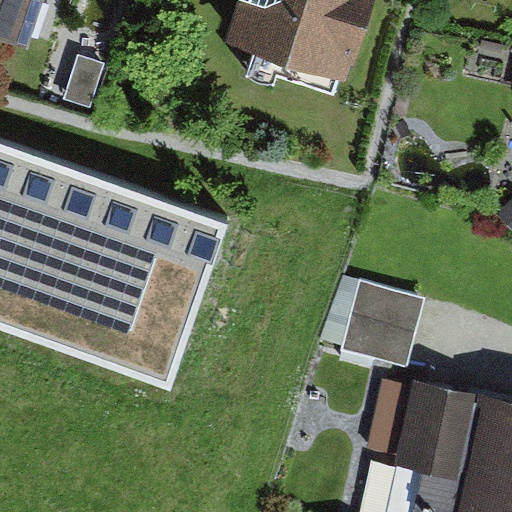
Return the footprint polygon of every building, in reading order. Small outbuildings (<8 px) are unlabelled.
[(0,0),(0,23),(19,30),(29,33),(39,0),(0,0)] [(234,0),(220,48),(337,84),(362,0),(383,0),(396,4),(397,0),(234,0)] [(229,216),(0,136),(0,321),(171,381),(229,216)] [(347,273),(327,341),(409,366),(430,298),(347,273)] [(511,511),(511,397),(412,375),(392,464),(460,479),(452,511),(511,511)]
